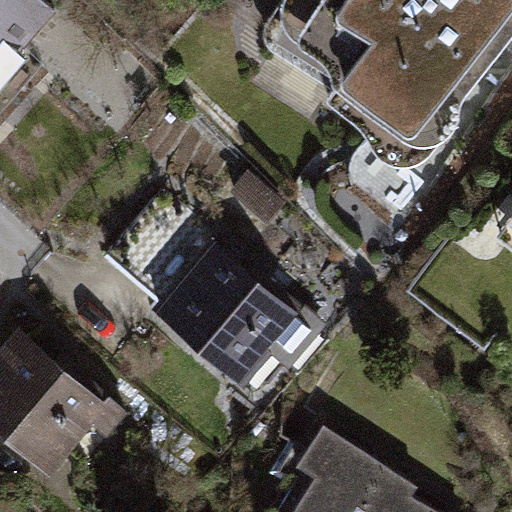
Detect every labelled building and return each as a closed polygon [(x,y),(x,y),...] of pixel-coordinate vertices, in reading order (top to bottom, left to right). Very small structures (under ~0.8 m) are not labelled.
[(27,0),(0,0),(0,36),(33,5),(27,0)] [(511,0),(274,0),(264,15),(261,37),(276,55),(324,88),(354,117),(381,160),(397,166),(423,161),(458,117),(457,102),(462,91),(511,28),(511,0)] [(283,201),(246,168),(228,189),(266,221),(283,201)] [(161,189),(104,253),(154,297),(149,303),(261,398),(327,324),(161,189)] [(16,323),(0,340),(0,431),(46,470),(88,420),(108,437),(129,413),(60,351),(54,357),(16,323)] [(441,511),(409,490),(416,480),(323,422),(268,511),(441,511)]
